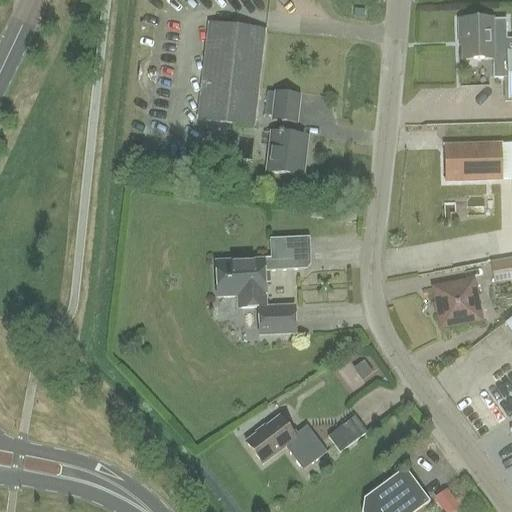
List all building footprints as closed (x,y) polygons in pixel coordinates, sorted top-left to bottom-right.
[(511,100),(511,40),(507,41),(507,21),(493,21),(493,20),(459,21),(459,37),(462,37),(463,62),(494,61),(494,80),(508,80),(508,101),(511,100)] [(254,128),(265,31),(209,25),(198,121),(254,128)] [(297,125),(300,97),(276,94),(273,121),(297,125)] [(267,174),(303,178),(308,138),(271,134),(267,174)] [(501,181),(511,180),(511,146),(500,147),(501,181)] [(446,183),(501,181),(500,147),(445,148),(446,183)] [(260,337),(296,336),(294,308),(266,309),(264,273),(304,271),(311,263),(310,239),(270,241),(271,261),(216,264),(218,300),(238,299),(238,310),(258,309),(260,337)] [(495,284),(511,280),(511,259),(491,263),(495,284)] [(434,290),(441,329),(481,322),(473,282),(434,290)] [(373,375),(364,363),(355,370),(363,382),(373,375)] [(294,438),(279,418),(246,444),(263,466),(285,449),(303,472),(327,454),(307,428),(294,438)] [(328,438),(340,454),(367,434),(355,418),(328,438)] [(418,511),(430,504),(405,470),(364,501),(362,511),(418,511)] [(450,511),(459,511),(470,505),(455,485),(439,497),(450,511)]
